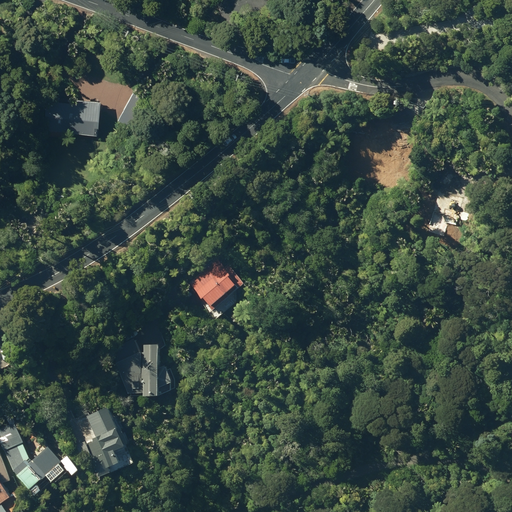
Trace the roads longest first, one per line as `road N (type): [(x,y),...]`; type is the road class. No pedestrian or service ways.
road 1 (tertiary): [(308,74),(129,226),(63,269),(0,295)]
road 2 (track): [(223,511),(293,487),(369,475),(435,469),(511,481)]
road 3 (residential): [(308,74),(83,0)]
road 4 (residential): [(308,74),(389,88),(474,80),(511,107)]
